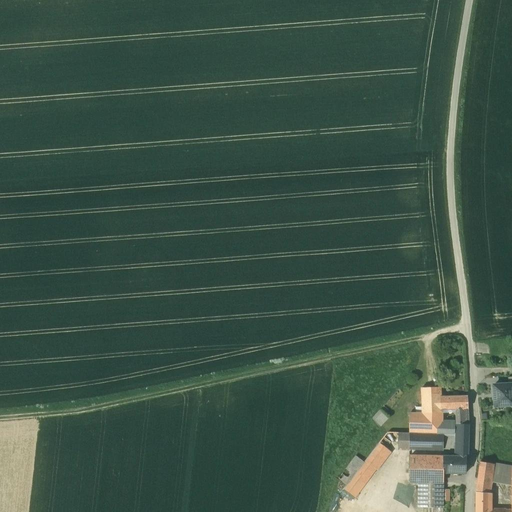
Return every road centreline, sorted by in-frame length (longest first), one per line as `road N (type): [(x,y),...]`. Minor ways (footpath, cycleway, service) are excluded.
road 1 (residential): [(468,511),(475,425),(449,183),(468,0)]
road 2 (track): [(467,327),(77,413),(0,419)]
